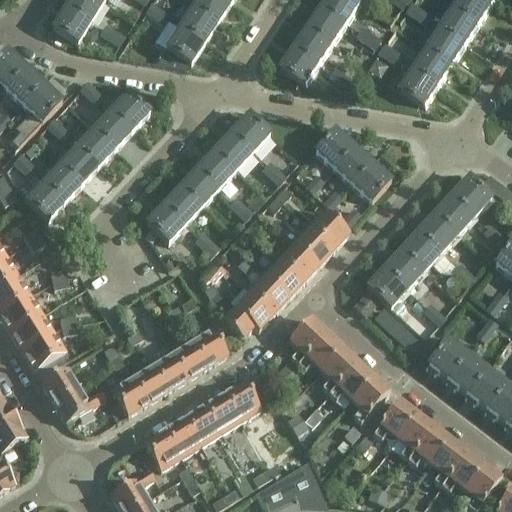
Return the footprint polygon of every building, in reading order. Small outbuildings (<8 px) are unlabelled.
[(92,0),(72,0),(66,12),(90,27),(103,6),(92,0)] [(128,0),(144,9),(149,0),(148,0),(128,0)] [(218,0),(199,0),(192,12),(215,27),(229,7),(218,0)] [(347,0),(331,0),(323,13),(347,29),(360,9),(347,0)] [(347,0),(360,9),(366,0),(347,0)] [(403,14),(409,5),(401,0),(385,0),(385,1),(403,14)] [(478,0),(462,0),(454,13),(478,29),(491,9),(478,0)] [(478,0),(491,9),(497,0),(478,0)] [(163,28),(168,19),(150,8),(144,17),(163,28)] [(423,28),(429,20),(411,8),(405,16),(423,28)] [(90,27),(66,12),(52,34),(76,49),(90,27)] [(192,12),(178,32),(202,48),(215,27),(192,12)] [(323,13),(309,33),(333,49),(347,29),(323,13)] [(454,13),(440,33),(464,49),(478,29),(454,13)] [(118,51),(123,42),(105,31),(100,39),(118,51)] [(202,48),(178,32),(164,53),(188,69),(202,48)] [(309,33),(295,53),(319,69),(333,49),(309,33)] [(375,54),(381,46),(363,33),(357,42),(375,54)] [(440,33),(427,54),(451,70),(464,49),(440,33)] [(396,69),(401,60),(384,48),(378,57),(396,69)] [(319,69),(295,53),(281,74),(305,90),(319,69)] [(427,54),(413,74),(438,90),(451,70),(427,54)] [(0,61),(0,90),(4,94),(24,73),(5,56),(0,61)] [(377,61),(369,74),(381,81),(388,68),(377,61)] [(24,73),(4,94),(22,111),(42,90),(24,73)] [(347,95),(353,86),(335,74),(330,83),(347,95)] [(438,90),(413,74),(399,95),(424,111),(438,90)] [(95,110),(102,102),(87,87),(79,95),(95,110)] [(40,129),(60,107),(42,90),(22,111),(29,118),(14,135),(18,139),(10,148),(17,154),(17,153),(27,143),(40,129)] [(127,99),(110,117),(131,137),(148,118),(127,99)] [(110,117),(93,135),(114,155),(131,137),(110,117)] [(0,136),(9,126),(1,119),(0,120),(0,136)] [(247,120),(230,139),(250,158),(268,139),(247,120)] [(62,146),(69,139),(53,124),(46,132),(62,146)] [(93,135),(77,153),(97,173),(114,155),(93,135)] [(314,157),(333,174),(352,153),(333,136),(314,157)] [(230,139),(213,157),(234,176),(250,158),(230,139)] [(77,153),(60,171),(81,190),(97,173),(77,153)] [(352,153),(333,174),(351,190),(370,169),(352,153)] [(213,157),(197,174),(217,194),(234,176),(213,157)] [(28,183),(35,175),(20,161),(13,168),(28,183)] [(261,175),(269,182),(276,175),(268,167),(261,175)] [(370,169),(351,190),(370,208),(389,187),(370,169)] [(60,171),(43,189),(64,208),(81,190),(60,171)] [(197,174),(180,192),(200,211),(217,194),(197,174)] [(276,175),(269,182),(277,189),(284,182),(276,175)] [(460,192),(452,201),(450,202),(473,223),(490,204),(468,184),(468,183),(465,180),(457,189),(460,192)] [(0,198),(9,192),(2,181),(0,182),(0,198)] [(312,198),(322,187),(315,181),(305,192),(312,198)] [(496,186),(489,181),(482,189),(489,195),(496,186)] [(503,191),(496,186),(489,195),(496,200),(503,191)] [(64,208),(43,189),(26,208),(46,227),(64,208)] [(509,196),(503,191),(496,200),(502,205),(509,196)] [(9,192),(0,198),(0,204),(4,211),(16,204),(9,192)] [(180,192),(163,210),(184,229),(200,211),(180,192)] [(283,193),(275,203),(281,209),(290,199),(283,193)] [(502,205),(509,211),(511,206),(511,198),(509,196),(502,205)] [(263,204),(256,198),(246,208),(253,215),(263,204)] [(330,215),(340,204),(333,198),(323,209),(330,215)] [(444,210),(435,219),(434,220),(456,241),(473,223),(450,202),(452,201),(449,198),(441,207),(444,210)] [(228,211),(236,218),(243,210),(235,203),(228,211)] [(281,209),(275,203),(266,212),(273,218),(281,209)] [(184,229),(163,210),(146,229),(166,248),(184,229)] [(243,210),(236,218),(244,225),(251,218),(243,210)] [(348,231),(358,220),(352,214),(342,225),(348,231)] [(427,228),(418,237),(417,238),(439,259),(456,241),(434,220),(435,219),(432,216),(424,225),(427,228)] [(325,219),(310,235),(333,256),(348,240),(325,219)] [(253,226),(245,235),(251,241),(260,232),(253,226)] [(490,245),(497,238),(489,231),(483,238),(490,245)] [(39,241),(34,234),(23,241),(28,249),(39,241)] [(410,245),(401,255),(400,256),(423,276),(439,259),(417,238),(418,237),(415,234),(407,243),(410,245)] [(251,241),(245,235),(236,244),(243,250),(251,241)] [(310,235),(295,251),(318,272),(333,256),(310,235)] [(497,252),(504,245),(497,238),(490,245),(497,252)] [(195,246),(202,254),(209,246),(202,239),(195,246)] [(32,256),(44,249),(39,241),(28,249),(32,256)] [(209,246),(202,254),(210,261),(217,254),(209,246)] [(511,246),(495,269),(511,282),(511,246)] [(295,251),(280,267),(302,288),(318,272),(295,251)] [(393,263),(385,273),(384,273),(406,294),(423,276),(400,256),(401,255),(399,252),(391,261),(393,263)] [(5,263),(0,266),(0,292),(16,282),(5,263)] [(254,273),(244,264),(237,273),(247,281),(254,273)] [(280,267),(265,283),(287,304),(302,288),(280,267)] [(206,290),(221,274),(215,269),(200,285),(206,290)] [(384,273),(385,273),(382,270),(374,279),(376,281),(366,292),(389,313),(406,294),(384,273)] [(461,284),(467,277),(459,270),(453,277),(461,284)] [(66,283),(64,274),(50,277),(51,286),(66,283)] [(474,284),(467,277),(461,284),(468,291),(474,284)] [(16,282),(0,292),(0,318),(28,301),(16,282)] [(67,292),(66,283),(51,286),(53,295),(67,292)] [(265,283),(250,299),(272,320),(287,304),(265,283)] [(219,301),(212,289),(203,294),(210,306),(219,301)] [(499,312),(505,304),(498,298),(492,306),(499,312)] [(250,299),(235,315),(257,336),(272,320),(250,299)] [(363,321),(375,309),(366,300),(354,313),(363,321)] [(28,301),(0,318),(0,324),(9,339),(40,320),(28,301)] [(185,317),(197,310),(192,302),(180,309),(185,317)] [(493,320),(499,312),(492,306),(485,315),(493,320)] [(134,321),(128,310),(120,315),(126,326),(134,321)] [(423,317),(431,324),(437,317),(429,310),(423,317)] [(171,326),(182,319),(177,311),(166,318),(171,326)] [(257,336),(235,315),(223,328),(241,344),(252,332),(257,336)] [(388,320),(382,315),(374,323),(380,329),(388,320)] [(444,324),(437,317),(431,324),(438,330),(444,324)] [(40,320),(9,339),(21,357),(51,338),(40,320)] [(394,326),(388,320),(380,329),(387,335),(394,326)] [(75,330),(73,321),(59,324),(61,333),(75,330)] [(151,338),(162,332),(157,323),(146,330),(151,338)] [(489,338),(495,330),(488,324),(482,332),(489,338)] [(289,364),(297,371),(325,340),(309,325),(289,347),(297,355),(289,364)] [(401,332),(394,326),(387,335),(393,340),(401,332)] [(63,342),(77,339),(75,330),(61,333),(63,342)] [(407,338),(401,332),(393,340),(399,346),(407,338)] [(483,346),(489,338),(482,332),(476,340),(483,346)] [(211,333),(190,346),(206,373),(227,360),(211,333)] [(131,350),(142,344),(137,335),(126,342),(131,350)] [(51,338),(21,357),(33,377),(64,358),(51,338)] [(413,344),(407,338),(399,346),(405,352),(413,344)] [(325,340),(297,371),(303,377),(311,368),(320,377),(341,354),(325,340)] [(405,352),(412,358),(420,349),(413,344),(405,352)] [(436,376),(446,384),(448,385),(466,360),(446,345),(427,369),(424,372),(434,379),(436,376)] [(190,346),(170,358),(187,385),(206,373),(190,346)] [(118,361),(112,351),(103,356),(110,367),(118,361)] [(341,354),(320,377),(329,385),(321,393),(328,400),(356,369),(341,354)] [(170,358),(150,370),(167,397),(187,385),(170,358)] [(448,385),(446,384),(444,387),(453,394),(456,391),(466,399),(467,399),(486,375),(466,360),(448,385)] [(125,372),(118,361),(110,367),(116,377),(125,372)] [(356,369),(328,400),(334,406),(342,397),(351,405),(372,383),(356,369)] [(150,370),(131,382),(147,409),(167,397),(150,370)] [(274,380),(281,386),(291,376),(284,370),(274,380)] [(40,388),(53,409),(79,392),(66,372),(40,388)] [(467,399),(466,399),(464,402),(473,409),(475,406),(485,414),(486,414),(505,390),(486,375),(467,399)] [(291,376),(281,386),(288,393),(298,383),(291,376)] [(147,409),(131,382),(110,394),(127,422),(147,409)] [(372,383),(351,405),(360,414),(352,422),(359,428),(388,398),(372,383)] [(244,388),(223,400),(239,427),(260,414),(244,388)] [(486,414),(485,414),(483,417),(492,424),(495,421),(505,428),(506,429),(511,420),(511,395),(505,390),(486,414)] [(79,392),(53,409),(65,429),(104,405),(99,397),(86,404),(79,392)] [(223,400),(203,412),(220,439),(239,427),(223,400)] [(0,402),(0,429),(13,422),(5,409),(0,402)] [(387,437),(396,444),(415,420),(397,406),(372,439),(380,446),(387,437)] [(203,412),(184,424),(200,451),(220,439),(203,412)] [(287,426),(291,434),(302,426),(298,419),(287,426)] [(415,420),(396,444),(405,451),(398,460),(406,466),(431,433),(415,420)] [(511,420),(506,429),(505,428),(503,431),(511,438),(511,420)] [(13,422),(0,429),(0,461),(1,458),(26,443),(21,435),(21,434),(13,422)] [(184,424),(164,436),(180,463),(200,451),(184,424)] [(302,426),(291,434),(296,441),(307,433),(302,426)] [(350,448),(359,438),(352,432),(343,442),(350,448)] [(431,433),(406,466),(414,472),(421,463),(430,470),(448,446),(431,433)] [(180,463),(164,436),(143,449),(160,476),(180,463)] [(362,458),(371,448),(364,442),(355,452),(362,458)] [(349,449),(342,443),(335,451),(342,456),(349,449)] [(448,446),(430,470),(440,477),(433,486),(440,492),(465,458),(448,446)] [(465,458),(440,492),(448,498),(454,489),(463,496),(482,471),(465,458)] [(0,498),(14,490),(0,466),(0,498)] [(326,511),(306,468),(254,500),(260,511),(326,511)] [(268,486),(279,479),(274,470),(263,477),(268,486)] [(482,471),(463,496),(473,503),(466,511),(478,511),(500,485),(482,471)] [(176,477),(183,489),(193,483),(186,472),(176,477)] [(109,500),(116,511),(135,511),(149,504),(141,492),(153,485),(148,476),(109,500)] [(257,492),(268,486),(263,477),(251,484),(257,492)] [(251,494),(243,480),(235,485),(243,498),(251,494)] [(193,483),(183,489),(190,500),(200,495),(193,483)] [(511,511),(511,492),(509,491),(497,511),(511,511)] [(368,504),(376,508),(381,496),(373,492),(368,504)] [(239,503),(234,495),(223,502),(228,510),(239,503)] [(381,496),(376,508),(383,511),(389,499),(381,496)] [(224,511),(228,510),(223,502),(211,509),(213,511),(224,511)]
